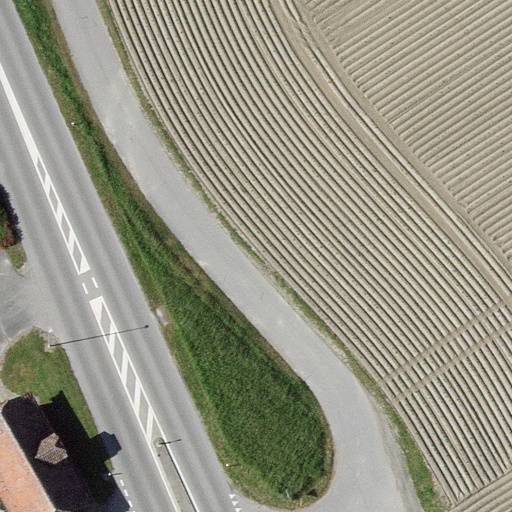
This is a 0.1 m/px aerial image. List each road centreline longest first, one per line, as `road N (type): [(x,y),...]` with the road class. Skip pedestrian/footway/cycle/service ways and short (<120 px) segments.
road 1 (track): [(73,0),(156,174),(318,367),(352,416),(396,511)]
road 2 (tertiary): [(188,511),(0,69)]
